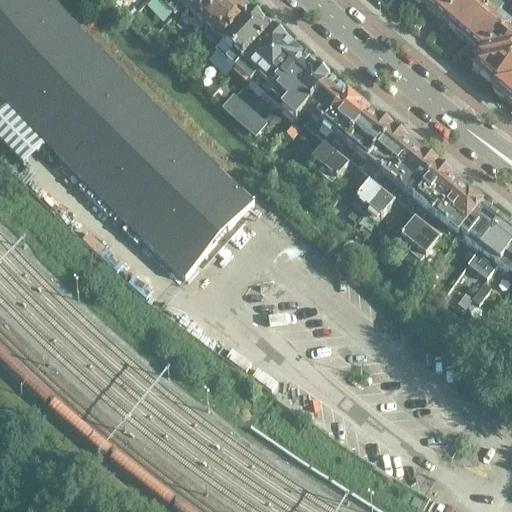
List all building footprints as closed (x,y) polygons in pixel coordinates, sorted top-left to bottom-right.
[(0,0),(0,98),(3,102),(40,139),(186,284),(255,208),(57,0),(0,0)] [(165,0),(170,5),(173,5),(181,12),(183,10),(183,9),(190,0),(165,0)] [(183,10),(188,14),(185,16),(185,20),(190,25),(193,24),(201,32),(204,28),(203,28),(228,0),(190,0),(183,9),(183,10)] [(204,28),(207,32),(204,35),(205,40),(209,44),(214,44),(220,50),(223,46),(250,16),(242,9),(241,5),(236,0),(228,0),(203,28),(204,28)] [(431,0),(425,8),(444,24),(464,0),(431,0)] [(464,0),(444,24),(463,41),(497,0),(464,0)] [(504,0),(497,0),(463,41),(479,55),(483,59),(509,28),(511,26),(501,18),(504,13),(511,6),(504,0)] [(223,46),(220,50),(215,54),(226,64),(236,73),(242,66),(271,34),(263,26),(263,22),(256,16),(252,16),(251,15),(250,16),(223,46)] [(483,59),(479,55),(475,60),(479,64),(475,70),(495,87),(511,66),(511,31),(509,28),(483,59)] [(162,40),(153,31),(147,38),(156,46),(162,40)] [(189,34),(180,44),(185,49),(195,39),(189,34)] [(272,34),(271,34),(242,66),(236,73),(266,100),(272,93),(297,65),(301,61),(284,45),(285,42),(283,39),(281,36),(277,35),(274,35),(272,34)] [(207,51),(197,61),(203,66),(212,57),(207,51)] [(310,77),(297,65),(272,93),(266,100),(296,126),(304,117),(309,120),(335,89),(335,85),(329,80),(325,81),(314,72),(310,77)] [(495,87),(493,90),(495,92),(495,95),(500,100),(504,99),(511,106),(511,66),(495,87)] [(214,84),(206,93),(212,98),(220,90),(214,84)] [(335,89),(309,120),(313,124),(306,131),(312,136),(321,143),(327,135),(353,105),(349,102),(350,98),(345,94),(341,95),(335,90),(335,89)] [(266,129),(234,101),(223,111),(257,141),(266,129)] [(40,139),(3,102),(0,104),(0,139),(19,160),(40,139)] [(353,105),(327,135),(321,143),(331,152),(318,168),(319,169),(315,174),(326,183),(330,178),(344,161),(350,154),(375,123),(364,114),(364,109),(358,104),(353,105)] [(375,123),(350,154),(344,161),(330,178),(326,183),(336,192),(340,187),(342,188),(356,171),(366,179),(372,171),(396,141),(394,139),(394,133),(388,128),(383,129),(375,123)] [(299,132),(292,127),(286,134),(292,140),(298,134),(299,132)] [(396,141),(372,171),(366,179),(374,186),(356,210),(358,212),(350,222),(361,231),(365,227),(365,226),(394,190),(419,159),(409,151),(409,145),(403,140),(397,141),(396,141)] [(426,165),(419,159),(394,190),(365,226),(365,227),(372,233),(377,228),(380,230),(384,225),(385,226),(400,207),(411,216),(417,208),(441,177),(438,175),(438,169),(432,164),(426,165)] [(446,176),(441,177),(417,208),(411,216),(420,223),(404,243),(408,246),(404,251),(413,259),(418,254),(440,226),(464,196),(452,186),(452,181),(446,176)] [(464,196),(440,226),(418,254),(413,259),(406,269),(414,276),(426,261),(430,263),(446,244),(455,252),(463,242),(486,214),(485,208),(479,204),(474,204),(464,196)] [(486,214),(463,242),(482,257),(505,228),(505,223),(499,218),(493,219),(486,214)] [(505,228),(482,257),(500,271),(511,255),(511,233),(506,229),(505,228)] [(511,255),(500,271),(511,280),(511,255)] [(429,276),(423,284),(430,289),(436,281),(429,276)] [(487,289),(473,308),(482,315),(496,296),(487,289)] [(465,299),(457,309),(466,316),(474,305),(465,299)]
